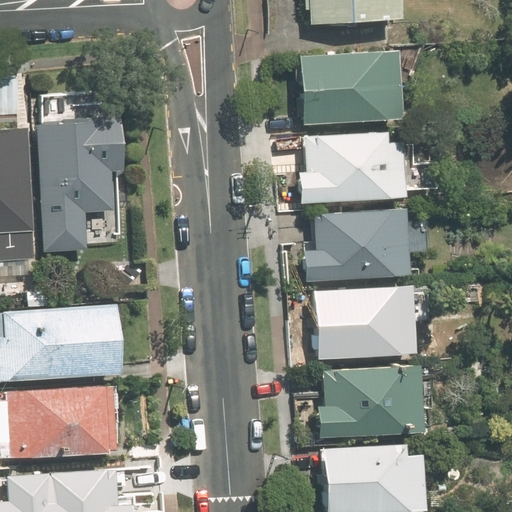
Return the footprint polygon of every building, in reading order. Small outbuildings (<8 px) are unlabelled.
[(302,0),(303,22),(395,19),(394,0),(302,0)] [(296,51),(298,121),(394,118),(392,48),(296,51)] [(119,170),(117,120),(33,123),(36,210),(107,208),(106,170),(119,170)] [(31,259),(24,127),(0,127),(0,302),(15,301),(12,260),(31,259)] [(379,130),(301,132),(303,172),(296,172),(297,202),(401,199),(399,142),(380,143),(379,130)] [(423,252),(423,207),(311,209),(311,249),(301,249),(301,279),(404,277),(404,253),(423,252)] [(312,288),(314,359),(410,356),(408,285),(312,288)] [(115,303),(0,309),(0,380),(119,373),(115,303)] [(416,367),(320,368),(321,404),(314,404),(315,435),(417,433),(416,367)] [(115,386),(2,389),(2,398),(0,398),(0,439),(3,440),(3,457),(117,454),(115,386)] [(320,511),(420,511),(419,452),(399,453),(399,444),(319,446),(320,511)] [(117,470),(33,473),(34,504),(39,504),(38,511),(128,511),(128,504),(118,504),(117,470)]
